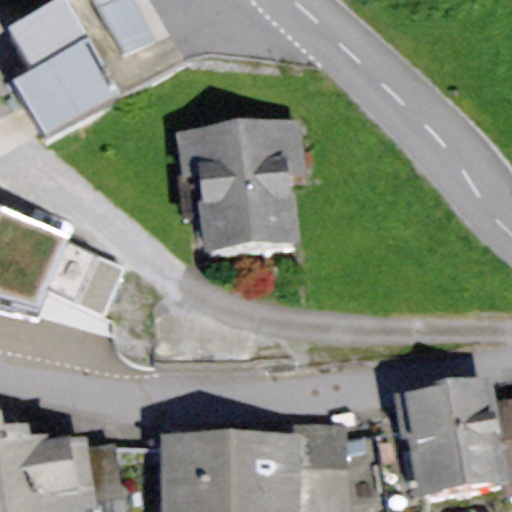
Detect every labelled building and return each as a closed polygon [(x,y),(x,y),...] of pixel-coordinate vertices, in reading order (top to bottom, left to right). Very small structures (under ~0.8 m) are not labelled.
[(153,0),(61,0),(66,7),(130,121),(201,87),(153,0)] [(130,121),(66,7),(0,48),(0,78),(56,154),(130,121)] [(300,128),(176,143),(185,225),(203,223),(208,268),(302,258),(294,183),(306,181),(300,128)] [(0,316),(35,325),(46,301),(68,248),(0,219),(0,316)] [(127,272),(68,248),(46,301),(105,325),(127,272)] [(447,397),(403,406),(423,511),(511,494),(511,486),(497,410),(493,389),(447,397)] [(511,407),(497,410),(511,486),(511,407)] [(0,511),(98,511),(88,449),(54,454),(53,448),(33,451),(31,438),(3,442),(1,428),(0,428),(0,511)] [(302,431),(302,444),(303,511),(347,511),(347,430),(302,431)] [(303,511),(302,444),(161,448),(163,511),(303,511)]
